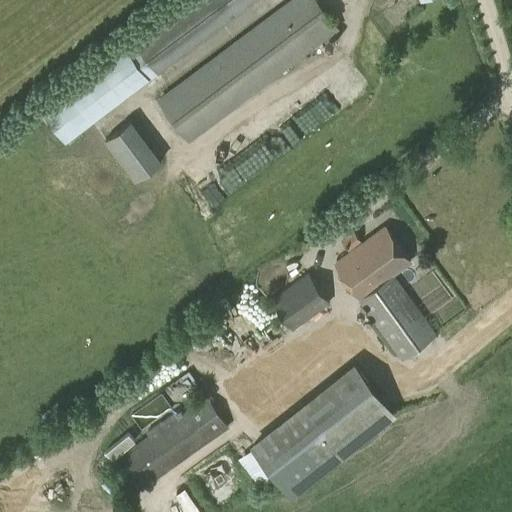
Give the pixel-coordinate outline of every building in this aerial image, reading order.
[(129,36),(36,105),(61,139),(250,0),(192,0),(134,43),(129,36)] [(316,0),(291,0),(159,98),(188,138),(337,28),(316,0)] [(130,119),(104,138),(134,178),(160,159),(130,119)] [(352,250),(333,264),(351,291),(350,292),(401,360),(435,335),(392,277),(409,263),(382,228),(362,242),(352,250)] [(345,241),(352,250),(362,242),(356,233),(345,241)] [(306,272),(295,281),(270,299),(293,330),(329,304),(306,272)] [(393,414),(355,366),(308,403),(346,451),(393,414)] [(138,426),(172,408),(164,392),(130,410),(138,426)] [(206,396),(109,463),(131,497),(228,429),(206,396)]
